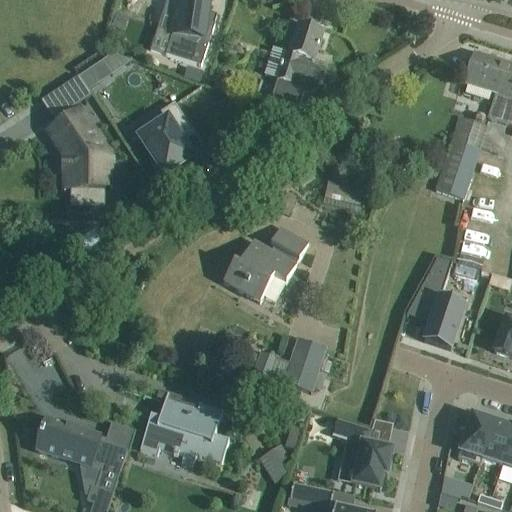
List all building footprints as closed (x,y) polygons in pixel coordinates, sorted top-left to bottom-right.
[(187,0),(168,59),(221,75),(240,8),(233,6),(233,0),(187,0)] [(115,15),(111,29),(121,32),(126,18),(115,15)] [(286,55),(271,101),(299,110),(304,95),(309,97),(317,92),(319,87),(321,87),(326,71),(313,67),(323,35),(299,27),(290,56),(286,55)] [(88,92),(132,63),(114,56),(79,79),(88,92)] [(511,67),(474,56),(465,87),(495,96),(487,122),(511,129),(511,67)] [(79,79),(61,91),(74,111),(92,99),(88,92),(79,79)] [(215,82),(212,89),(222,93),(224,85),(215,82)] [(166,123),(139,141),(154,164),(151,166),(160,180),(163,178),(165,180),(167,179),(169,181),(182,172),(180,170),(193,161),(183,144),(194,137),(175,107),(161,116),(166,123)] [(80,112),(47,135),(64,161),(62,163),(62,173),(64,173),(64,193),(70,193),(70,211),(88,211),(89,189),(105,189),(112,189),(113,161),(101,144),(99,145),(89,130),(91,129),(80,112)] [(447,160),(436,194),(447,198),(463,203),(476,164),(474,164),(485,130),(460,122),(447,160)] [(330,181),(323,203),(357,214),(364,191),(330,181)] [(234,267),(224,285),(260,306),(274,281),(286,287),(308,247),(280,231),(270,249),(274,251),(271,255),(253,245),(239,270),(234,267)] [(487,298),(491,276),(443,266),(439,289),(487,298)] [(423,289),(406,319),(407,320),(411,313),(432,319),(429,327),(424,344),(450,353),(467,304),(423,289)] [(511,322),(505,320),(494,355),(511,361),(511,359),(511,322)] [(262,356),(249,392),(277,403),(283,387),(312,396),(327,352),(297,342),(288,365),(262,356)] [(151,420),(140,453),(158,459),(160,453),(183,460),(181,466),(193,470),(196,459),(222,467),(229,445),(215,440),(223,415),(200,408),(198,415),(167,405),(169,398),(168,398),(160,423),(151,420)] [(472,419),(458,462),(479,469),(493,426),(493,425),(486,423),(472,419)] [(47,423),(37,454),(79,467),(101,474),(95,492),(91,491),(89,499),(88,500),(86,506),(93,508),(91,511),(108,511),(127,453),(99,444),(100,440),(47,423)] [(337,423),(332,439),(347,443),(346,452),(351,453),(348,472),(356,473),(353,488),(380,494),(383,478),(387,479),(392,453),(368,448),(372,434),(337,423)] [(493,426),(479,469),(480,470),(482,463),(502,469),(511,438),(511,431),(507,430),(493,426)] [(511,438),(502,469),(511,472),(511,438)] [(282,446),(258,462),(274,486),(287,477),(283,470),(294,463),(293,462),(282,446)] [(306,490),(303,507),(318,510),(317,511),(336,511),(331,511),(334,497),(332,496),(306,490)] [(451,492),(449,500),(457,503),(460,504),(461,501),(462,496),(451,492)] [(480,499),(477,506),(489,510),(491,502),(480,499)] [(491,502),(489,510),(494,511),(500,511),(503,506),(491,502)]
